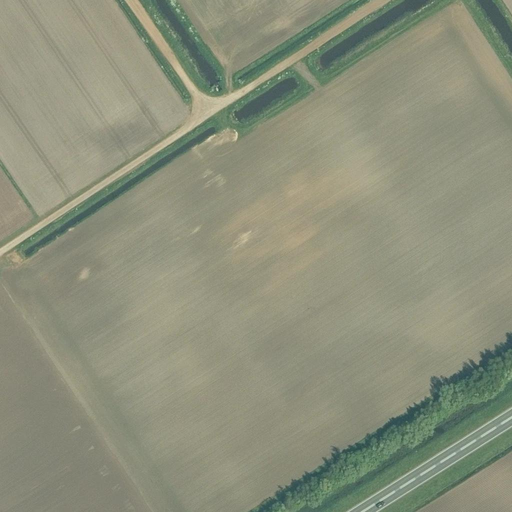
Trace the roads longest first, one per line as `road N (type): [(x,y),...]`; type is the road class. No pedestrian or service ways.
road 1 (track): [(129,0),(207,114),(381,0)]
road 2 (unclassified): [(0,251),(207,114)]
road 3 (trunk): [(363,511),(511,418)]
